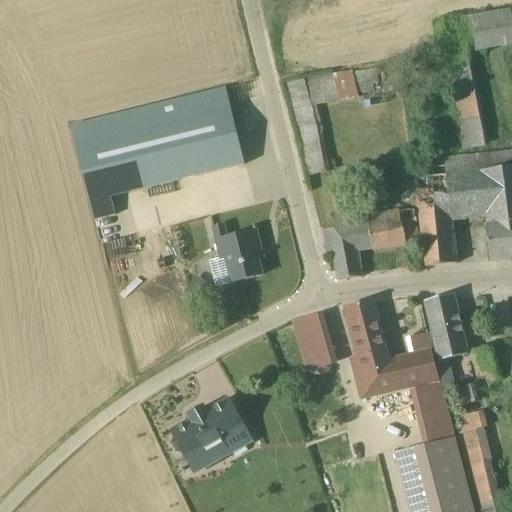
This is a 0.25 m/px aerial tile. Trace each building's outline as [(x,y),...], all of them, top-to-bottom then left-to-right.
[(442,21),(449,57),(468,54),(511,46),(511,18),(511,11),(442,21)] [(378,90),(378,80),(376,69),(353,73),(353,72),(333,75),(333,74),(286,84),(309,177),(330,172),(317,107),(359,99),(358,95),(374,93),(374,91),(378,90)] [(245,165),(231,107),(226,89),(71,127),(95,221),(115,216),(111,198),(245,165)] [(463,130),(464,147),(483,146),(482,128),(463,130)] [(511,154),(415,165),(426,268),(457,265),(452,220),(486,216),(492,262),(511,260),(511,154)] [(414,211),(400,213),(400,211),(366,214),(366,201),(333,203),(336,230),(324,231),(327,257),(334,256),(338,281),(363,278),(360,253),(419,244),(414,211)] [(262,249),(257,232),(227,239),(224,227),(213,229),(221,259),(209,263),(215,288),(263,276),(257,251),(262,249)] [(210,286),(195,276),(184,293),(199,303),(210,286)] [(454,296),(425,303),(439,363),(446,389),(455,387),(450,360),(468,356),(454,296)] [(377,394),(412,386),(439,380),(433,353),(389,364),(373,303),(347,309),(359,357),(352,359),(361,398),(377,394)] [(318,316),(304,319),(293,322),(303,359),(329,352),(318,316)] [(489,350),(475,353),(480,376),(495,373),(489,350)] [(457,388),(459,403),(477,401),(475,386),(457,388)] [(245,432),(230,404),(174,434),(179,444),(174,446),(180,457),(185,455),(189,463),(222,445),(229,458),(247,449),(239,435),(245,432)] [(488,428),(484,411),(458,417),(462,434),(458,435),(476,511),(504,511),(503,507),(502,507),(491,461),(483,430),(488,428)] [(474,511),(455,440),(397,455),(410,511),(474,511)]
